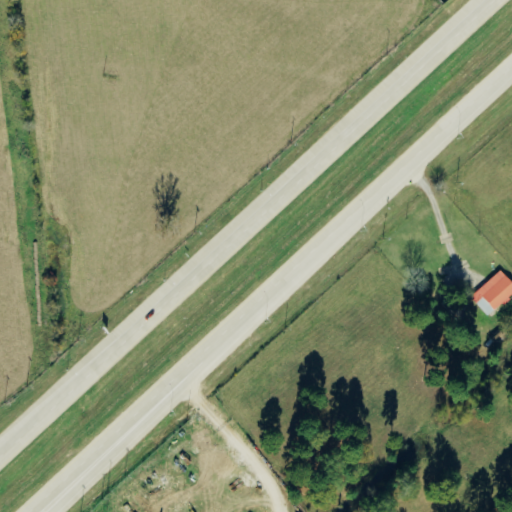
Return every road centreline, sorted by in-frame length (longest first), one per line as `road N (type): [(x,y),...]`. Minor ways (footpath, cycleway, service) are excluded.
road 1 (trunk): [(489,0),(11,441)]
road 2 (trunk): [(56,492),(511,70)]
